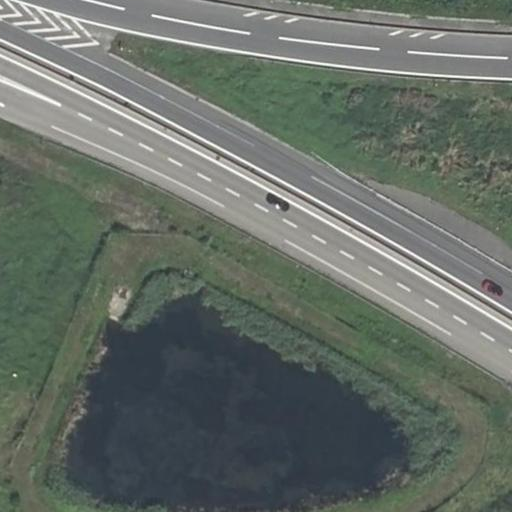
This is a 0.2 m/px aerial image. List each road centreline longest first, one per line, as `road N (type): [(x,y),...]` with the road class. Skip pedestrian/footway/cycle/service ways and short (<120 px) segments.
road 1 (trunk): [(511,303),(283,173),(0,31)]
road 2 (trunk): [(511,70),(269,49),(43,0)]
road 3 (trunk): [(150,140),(511,341)]
road 4 (trunk): [(0,66),(150,140)]
road 5 (trunk): [(0,87),(150,140)]
